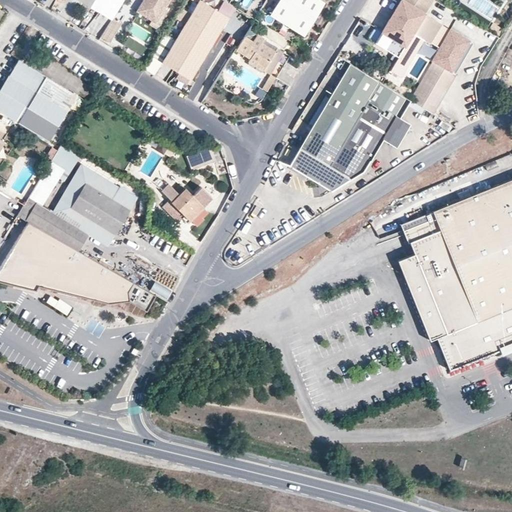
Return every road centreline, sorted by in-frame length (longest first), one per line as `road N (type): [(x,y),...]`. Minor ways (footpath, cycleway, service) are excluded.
road 1 (residential): [(194,279),(235,278),(460,135),(511,113)]
road 2 (residential): [(11,0),(261,156)]
road 3 (primary): [(166,450),(401,511)]
road 4 (residential): [(166,450),(136,423),(135,393),(194,279)]
road 5 (residential): [(261,156),(356,0)]
road 6 (primary): [(0,410),(166,450)]
road 7 (residential): [(194,279),(261,156)]
